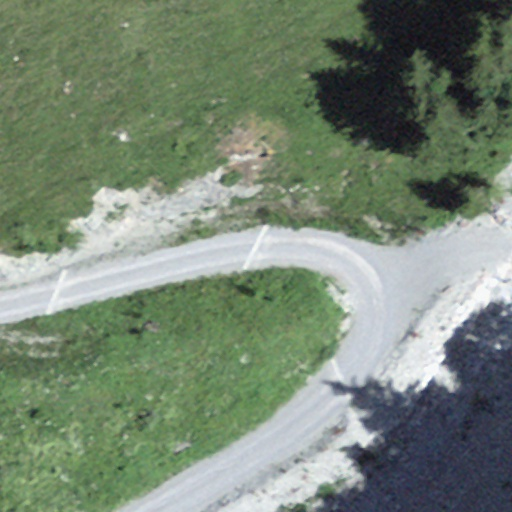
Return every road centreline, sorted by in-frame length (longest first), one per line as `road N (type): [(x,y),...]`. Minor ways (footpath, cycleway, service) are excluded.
road 1 (track): [(393,283),(370,259),(322,241),(256,234),(0,290)]
road 2 (track): [(161,511),(289,441),(358,382),(384,338),(393,283)]
road 3 (track): [(511,210),(393,283)]
